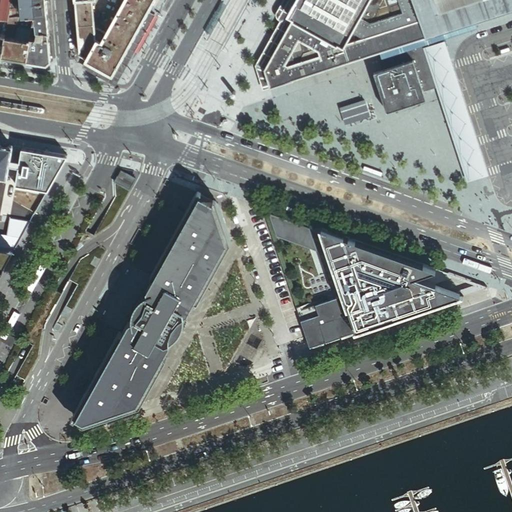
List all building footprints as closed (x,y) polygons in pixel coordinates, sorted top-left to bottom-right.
[(0,0),(0,55),(2,56),(8,18),(10,9),(11,0),(0,0)] [(20,0),(22,16),(34,15),(47,14),(46,5),(45,0),(20,0)] [(92,0),(75,0),(76,6),(76,13),(79,47),(80,53),(87,57),(98,37),(95,36),(95,27),(93,5),(92,0)] [(124,0),(107,32),(102,40),(98,37),(87,57),(85,59),(112,74),(127,47),(153,0),(124,0)] [(153,0),(127,47),(132,50),(156,7),(159,0),(153,0)] [(511,0),(294,0),(288,12),(293,15),(285,30),(264,68),(270,86),(325,68),(378,51),(428,35),(438,32),(473,21),(511,7),(511,0)] [(159,9),(156,7),(132,50),(127,47),(112,74),(85,59),(81,56),(80,57),(85,61),(82,68),(116,87),(141,42),(159,9)] [(49,32),(47,14),(34,15),(33,23),(36,21),(37,30),(49,32)] [(8,18),(2,56),(26,60),(33,23),(34,15),(22,16),(16,17),(8,18)] [(33,23),(26,60),(47,64),(51,60),(49,39),(49,32),(37,30),(36,21),(33,23)] [(378,51),(381,60),(412,51),(422,48),(444,41),(477,32),(473,21),(438,32),(428,35),(378,51)] [(95,36),(98,37),(102,40),(107,32),(98,27),(95,27),(95,36)] [(452,67),(444,41),(422,48),(435,88),(436,91),(466,183),(487,176),(466,112),(452,67)] [(435,88),(422,48),(412,51),(424,91),(435,88)] [(381,60),(374,62),(388,106),(425,94),(424,91),(412,51),(381,60)] [(398,109),(403,123),(431,115),(426,100),(398,109)] [(340,109),(344,123),(368,116),(364,101),(340,109)] [(12,146),(0,143),(0,175),(6,177),(12,146)] [(69,158),(25,151),(21,184),(52,190),(69,158)] [(134,190),(138,178),(134,176),(135,170),(123,168),(123,169),(117,184),(134,190)] [(195,299),(231,242),(217,204),(196,192),(150,275),(153,276),(147,288),(146,292),(142,295),(140,297),(136,301),(133,305),(132,310),(131,316),(131,318),(128,322),(122,333),(119,332),(73,415),(88,423),(140,405),(166,358),(163,356),(170,345),(170,341),(173,339),(176,337),(179,334),(182,329),(183,327),(185,322),(185,319),(185,314),(188,311),(198,301),(195,299)] [(8,235),(19,241),(27,227),(15,221),(8,235)] [(463,295),(436,285),(427,282),(435,278),(431,271),(436,269),(321,228),(326,243),(331,255),(345,298),(299,314),(304,329),(310,347),(357,332),(463,295)] [(331,255),(326,243),(313,239),(318,251),(331,255)] [(14,250),(0,247),(0,274),(0,261),(7,262),(14,250)] [(0,268),(0,288),(8,273),(0,268)] [(444,272),(436,269),(431,271),(435,278),(427,282),(436,285),(455,276),(444,272)]
